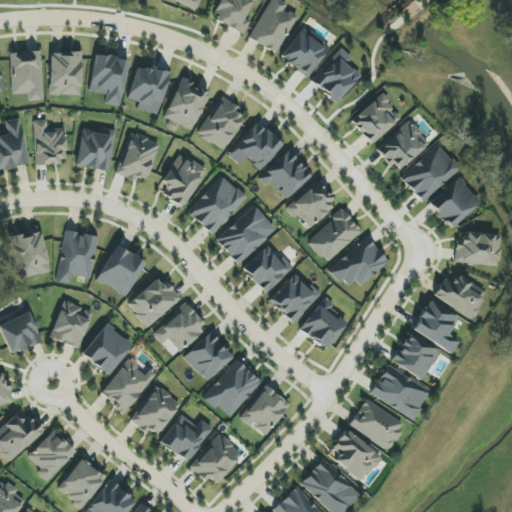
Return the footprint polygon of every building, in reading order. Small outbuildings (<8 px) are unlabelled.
[(171,0),(194,10),(198,0),(171,0)] [(221,0),(212,20),(245,34),(250,21),(246,20),(254,0),(221,0)] [(271,0),(248,38),(275,54),(297,17),(283,10),(286,5),(278,0),(271,0)] [(305,78),(330,48),(304,27),(279,56),(305,78)] [(360,77),(347,65),(352,59),(341,49),(311,81),(335,104),(360,77)] [(27,94),(28,101),(42,101),(41,52),(10,53),(11,95),(27,94)] [(49,95),(80,96),(81,54),(50,53),(49,95)] [(89,92),(106,95),(105,105),(121,107),(127,60),(94,55),(89,92)] [(157,115),(169,75),(137,65),(127,99),(138,102),(137,109),(157,115)] [(164,118),(192,130),(208,92),(180,80),(164,118)] [(350,119),(369,144),(401,120),(382,95),(350,119)] [(239,109),(220,97),(197,134),(223,151),(243,119),(236,114),(239,109)] [(0,133),(0,169),(28,165),(20,119),(5,122),(7,132),(0,133)] [(64,129),(47,129),(47,121),(34,121),(35,165),(64,165),(64,129)] [(429,143),(408,121),(377,150),(398,172),(429,143)] [(259,171),(282,145),(257,123),(227,155),(240,167),(246,159),(259,171)] [(116,131),(99,128),(98,133),(81,130),(76,166),(109,172),(116,131)] [(159,144),(131,133),(115,173),(144,184),(159,144)] [(399,176),(418,201),(459,171),(441,145),(399,176)] [(286,199),(311,176),(288,151),(258,179),(266,187),(270,183),(286,199)] [(161,194),(180,208),(206,172),(181,154),(161,181),(167,186),(161,194)] [(212,235),(246,198),(222,177),(189,213),(212,235)] [(480,203),(457,178),(428,205),(451,230),(480,203)] [(309,228),(336,203),(316,182),(286,210),(294,219),(297,215),(309,228)] [(236,264),(275,230),(253,206),(215,241),(236,264)] [(307,243),(327,263),(361,231),(341,211),(307,243)] [(97,237),(65,231),(56,282),(69,284),(71,276),(90,279),(97,237)] [(19,279),(49,272),(41,232),(10,238),(19,279)] [(454,261),(497,268),(501,237),(465,232),(464,241),(457,240),(454,261)] [(388,263),(367,238),(329,270),(345,289),(355,281),(360,287),(388,263)] [(97,281),(125,297),(144,264),(116,248),(97,281)] [(283,257),(279,261),(266,248),(242,270),(264,294),(292,268),(283,257)] [(488,295),(450,270),(434,296),(471,320),(488,295)] [(291,323),(321,296),(311,284),(307,288),(295,275),(269,299),(291,323)] [(127,305),(148,328),(179,300),(158,278),(127,305)] [(299,327),(324,350),(349,324),(324,301),(299,327)] [(458,318),(428,302),(412,332),(453,354),(464,333),(453,328),(458,318)] [(90,311),(61,303),(51,339),(80,348),(90,311)] [(206,327),(185,304),(152,335),(162,345),(168,340),(179,352),(206,327)] [(0,329),(8,354),(41,344),(31,314),(0,323),(0,329)] [(111,376),(131,342),(103,325),(82,358),(111,376)] [(183,358),(206,382),(232,357),(209,333),(183,358)] [(439,350),(406,335),(392,365),(425,380),(439,350)] [(123,413),(155,377),(146,369),(143,372),(129,360),(100,393),(123,413)] [(228,419),(261,383),(237,361),(204,397),(228,419)] [(430,392),(388,366),(370,394),(412,420),(430,392)] [(0,373),(0,405),(12,403),(9,386),(4,387),(1,373),(0,373)] [(129,421),(147,434),(150,430),(157,435),(180,404),(155,386),(129,421)] [(289,404),(263,386),(240,420),(265,437),(289,404)] [(349,426),(388,451),(404,425),(366,400),(349,426)] [(0,428),(0,451),(10,462),(42,432),(23,412),(16,419),(14,416),(0,428)] [(187,463),(212,429),(201,421),(197,427),(180,415),(160,444),(187,463)] [(28,457),(41,469),(37,474),(47,483),(75,452),(52,431),(28,457)] [(381,457),(345,431),(327,456),(362,482),(381,457)] [(190,465),(213,486),(241,456),(218,435),(190,465)] [(105,477),(81,459),(56,490),(81,509),(105,477)] [(332,511),(344,511),(360,495),(322,460),(301,483),(332,511)] [(88,511),(131,511),(131,493),(119,493),(119,483),(104,483),(104,499),(88,499),(88,511)] [(0,511),(21,511),(21,498),(16,498),(16,485),(0,484),(0,511)]
